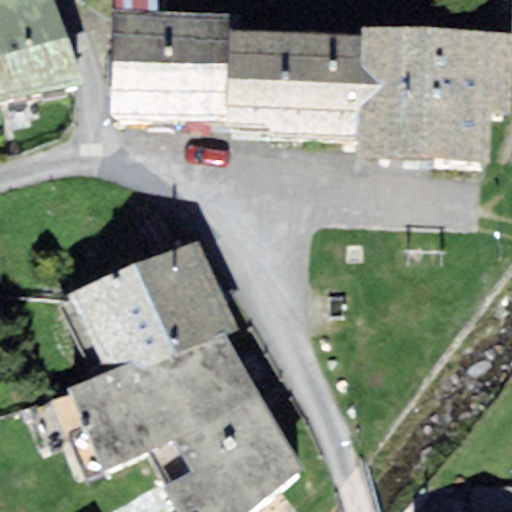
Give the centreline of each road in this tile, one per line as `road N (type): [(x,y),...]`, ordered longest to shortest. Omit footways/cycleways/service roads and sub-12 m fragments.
road 1 (unclassified): [(104,157),(184,211),(219,247),(288,359),(357,511)]
road 2 (unclassified): [(104,157),(246,168),(481,223)]
road 3 (unclassified): [(57,0),(104,157)]
